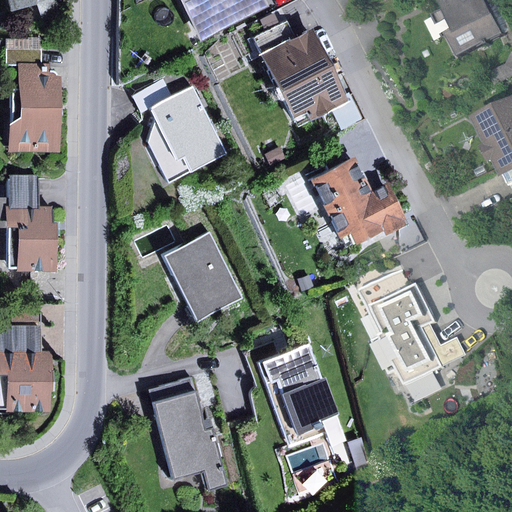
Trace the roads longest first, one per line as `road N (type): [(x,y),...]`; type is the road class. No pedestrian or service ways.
road 1 (residential): [(95,0),(89,416),(64,455),(43,468),(0,474)]
road 2 (residential): [(322,0),(430,217),(470,271)]
road 3 (track): [(511,413),(326,511)]
